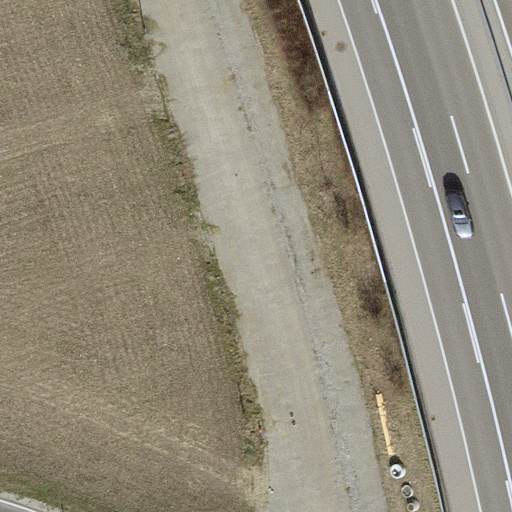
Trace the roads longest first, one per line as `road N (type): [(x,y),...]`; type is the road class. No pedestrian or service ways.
road 1 (track): [(367,511),(207,0)]
road 2 (trunk): [(415,0),(511,325)]
